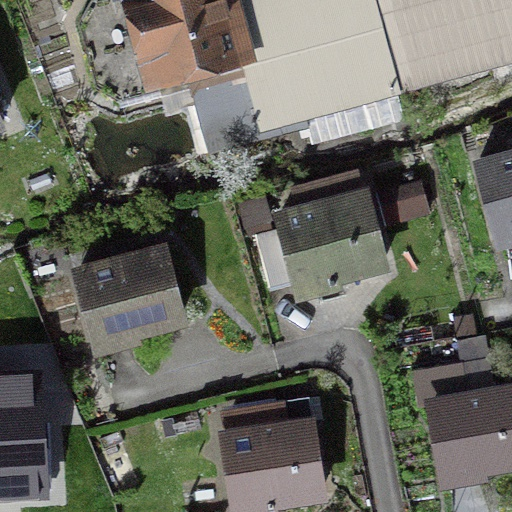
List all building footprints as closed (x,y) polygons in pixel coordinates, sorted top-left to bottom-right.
[(186,68),(239,54),(224,0),(95,0),(88,2),(76,25),(94,90),(116,103),(156,92),(152,78),(186,68)] [(207,143),(259,129),(260,132),(304,121),(311,147),(403,122),(395,97),(511,66),(511,36),(502,0),(224,0),(239,54),(186,68),(207,143)] [(511,158),(477,167),(497,246),(511,242),(511,158)] [(380,266),(362,197),(277,220),(298,298),(336,288),(333,278),(380,266)] [(159,253),(75,275),(96,353),(133,343),(131,333),(178,321),(159,253)] [(459,365),(486,361),(482,339),(455,344),(459,365)] [(511,391),(465,400),(459,365),(409,374),(416,409),(428,407),(442,486),(480,479),(479,469),(511,463),(511,391)] [(0,381),(0,495),(42,494),(39,381),(0,381)] [(238,436),(221,439),(233,511),(272,511),(271,503),(319,495),(308,425),(280,430),(277,409),(226,417),(227,420),(235,418),(238,436)] [(181,499),(183,511),(220,511),(215,480),(179,485),(181,499)]
